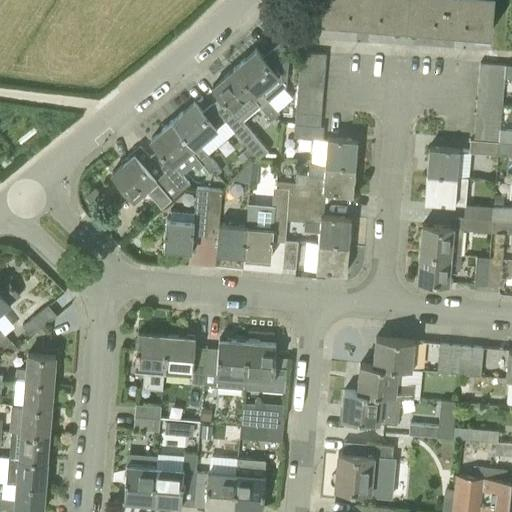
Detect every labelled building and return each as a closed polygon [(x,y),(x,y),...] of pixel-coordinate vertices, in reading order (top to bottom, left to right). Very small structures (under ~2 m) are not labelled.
[(405,25),(454,29),(490,32),(492,0),(321,0),(320,18),(405,25)] [(280,39),(266,50),(282,70),(296,59),(280,39)] [(260,91),(278,76),(255,49),(233,67),(256,94),(260,91)] [(299,63),(324,65),(325,53),(300,51),(299,63)] [(478,75),(503,77),(504,64),(479,62),(478,75)] [(324,65),(299,63),(298,75),(323,77),(324,65)] [(511,65),(504,64),(503,77),(511,78),(511,65)] [(267,150),(242,120),(258,105),(261,108),(269,102),(260,91),(256,94),(233,67),(211,86),(217,94),(208,101),(257,158),(267,150)] [(323,77),(298,75),(297,87),(322,90),(323,77)] [(477,87),(502,90),(503,77),(478,75),(477,87)] [(322,90),(297,87),(296,99),(321,102),(322,90)] [(476,100),(501,102),(502,90),(477,87),(476,100)] [(320,113),(321,102),(296,99),(295,111),(320,113)] [(475,112),(500,115),(501,102),(476,100),(475,112)] [(198,144),(217,129),(193,102),(171,120),(194,147),(198,144)] [(271,120),(279,113),(269,102),(261,108),(271,120)] [(320,113),(295,111),(294,123),(319,126),(319,124),(320,113)] [(474,125),(499,127),(500,115),(475,112),(474,125)] [(150,156),(180,191),(189,183),(181,174),(194,163),(199,169),(203,165),(199,162),(208,155),(198,144),(194,147),(171,120),(150,139),(158,149),(150,156)] [(322,126),(319,126),(294,123),(292,136),(321,139),(322,126)] [(472,139),(497,141),(499,129),(499,127),(474,125),(472,139)] [(511,130),(499,129),(497,141),(511,142),(511,130)] [(324,163),(354,166),(357,139),(327,137),(324,163)] [(468,152),(496,154),(497,141),(472,139),(469,139),(468,152)] [(496,154),(511,155),(511,142),(497,141),(496,154)] [(425,173),(456,176),(458,149),(428,146),(425,173)] [(170,199),(180,191),(150,156),(141,164),(133,153),(111,173),(134,200),(155,181),(170,199)] [(218,167),(208,155),(199,162),(203,165),(209,173),(210,172),(212,173),(218,167)] [(255,178),(260,160),(246,156),(242,175),(255,178)] [(287,200),(323,203),(324,192),(352,194),(354,166),(324,163),(310,162),(308,183),(276,180),(275,187),(288,188),(287,200)] [(490,219),(491,206),(464,203),(467,177),(456,176),(425,173),(423,201),(463,204),(462,216),(490,219)] [(283,241),(284,240),(286,219),(287,200),(288,188),(275,187),(272,186),(270,215),(271,215),(270,227),(245,225),(242,255),(270,258),(271,240),(283,241)] [(192,234),(204,235),(208,188),(196,187),(193,212),(170,210),(169,219),(165,218),(164,233),(163,233),(163,237),(164,237),(163,248),(190,251),(192,234)] [(242,255),(245,225),(218,223),(221,189),(208,188),(204,235),(216,236),(215,253),(242,255)] [(317,242),(347,245),(350,217),(322,215),(323,203),(287,200),(286,219),(305,220),(304,227),(318,229),(317,242)] [(511,220),(511,207),(491,206),(490,219),(511,220)] [(419,251),(460,255),(462,229),(489,231),(490,219),(462,216),(461,227),(422,224),(419,251)] [(511,220),(490,219),(489,231),(511,233),(511,220)] [(284,240),(283,241),(281,267),(294,268),(296,241),(284,240)] [(347,245),(317,242),(315,270),(345,272),(347,245)] [(417,279),(447,281),(451,282),(452,269),(459,269),(460,255),(419,251),(417,279)] [(473,284),(486,285),(488,257),(475,256),(473,284)] [(486,285),(498,286),(501,258),(488,257),(486,285)] [(0,310),(18,295),(4,278),(0,280),(0,310)] [(34,329),(35,331),(56,315),(47,304),(27,321),(34,329)] [(5,335),(0,328),(0,346),(1,348),(10,340),(5,335)] [(134,367),(162,369),(165,334),(137,332),(136,348),(135,348),(134,367)] [(203,384),(204,372),(205,347),(194,346),(194,337),(165,334),(162,369),(191,372),(190,383),(203,384)] [(383,367),(397,368),(411,369),(413,340),(374,337),(372,364),(384,365),(383,367)] [(215,374),(245,376),(246,341),(218,338),(217,348),(205,347),(204,372),(203,384),(214,385),(215,374)] [(246,341),(245,376),(244,389),(260,390),(261,377),(273,378),(274,378),(276,364),(285,365),(286,355),(274,354),(275,343),(246,341)] [(447,373),(450,344),(439,343),(436,371),(447,373)] [(450,344),(447,373),(458,374),(460,345),(450,344)] [(460,345),(458,374),(469,375),(471,346),(460,345)] [(471,346),(469,375),(480,376),(482,347),(471,346)] [(23,378),(53,380),(55,355),(27,353),(26,368),(15,367),(14,377),(17,378),(23,378)] [(356,390),(381,395),(413,397),(414,384),(396,382),(397,368),(383,367),(384,365),(372,364),(372,365),(358,364),(356,390)] [(53,380),(23,378),(21,406),(51,407),(53,380)] [(340,419),(379,422),(381,395),(356,390),(356,392),(343,390),(340,419)] [(259,413),(260,404),(260,398),(260,397),(258,396),(257,396),(255,397),(255,398),(254,404),(241,403),(241,412),(240,424),(265,427),(266,414),(259,413)] [(134,416),(159,418),(160,405),(135,403),(134,416)] [(19,431),(49,434),(51,407),(21,406),(19,431)] [(132,428),(158,431),(159,418),(134,416),(132,428)] [(407,434),(436,436),(438,425),(408,422),(407,434)] [(238,437),(264,439),(265,427),(240,424),(238,437)] [(452,437),(495,441),(497,442),(498,430),(454,426),(452,437)] [(17,457),(46,460),(49,434),(19,431),(17,457)] [(493,454),(511,455),(511,442),(497,442),(495,441),(493,454)] [(334,486),(335,486),(335,489),(371,492),(374,458),(392,459),(393,445),(365,443),(364,455),(338,453),(336,473),(334,474),(333,475),(332,475),(331,476),(331,478),(330,480),(331,482),(332,483),(333,485),(334,486)] [(181,495),(192,496),(195,471),(196,454),(184,453),(182,469),(155,467),(153,502),(180,505),(181,495)] [(15,483),(44,487),(46,460),(17,457),(8,456),(6,483),(15,483)] [(263,495),(264,476),(266,461),(251,460),(250,475),(235,473),(232,509),(261,511),(262,495),(263,495)] [(123,500),(153,502),(155,467),(125,465),(124,484),(123,500)] [(472,465),(471,475),(485,476),(486,467),(472,465)] [(204,506),(232,509),(235,473),(206,471),(206,472),(195,471),(192,496),(204,497),(204,506)] [(506,511),(507,507),(510,479),(506,478),(485,476),(471,475),(456,473),(454,487),(453,498),(451,511),(506,511)] [(0,508),(14,510),(42,511),(44,487),(15,483),(14,499),(0,497),(0,508)] [(451,511),(453,498),(444,497),(442,511),(451,511)] [(393,511),(394,508),(355,503),(354,511),(393,511)]
